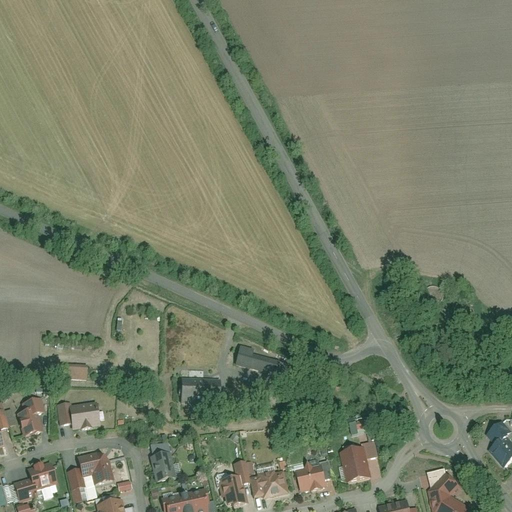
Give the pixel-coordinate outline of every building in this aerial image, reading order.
[(237,351),(234,365),(276,376),(279,362),(237,351)] [(45,380),(85,383),(86,369),(45,366),(45,380)] [(179,405),(219,405),(219,380),(179,380),(179,405)] [(22,404),(24,414),(38,410),(40,415),(47,413),(43,398),(22,404)] [(70,426),(71,433),(98,427),(94,405),(67,411),(70,426)] [(60,428),(70,426),(67,411),(66,406),(56,408),(60,428)] [(0,425),(0,426),(2,431),(11,428),(6,410),(0,411),(0,425)] [(19,415),(25,437),(44,432),(40,415),(38,410),(24,414),(19,415)] [(357,423),(359,429),(375,425),(373,419),(357,423)] [(511,435),(511,430),(505,422),(489,436),(497,446),(491,451),(506,469),(511,463),(511,439),(510,437),(511,435)] [(365,447),(368,459),(381,456),(377,440),(364,443),(365,447)] [(365,447),(342,453),(349,483),(373,477),(368,459),(365,447)] [(96,486),(116,481),(111,461),(98,453),(79,458),(82,469),(84,478),(93,475),(96,486)] [(151,458),(157,483),(178,478),(172,453),(151,458)] [(242,476),(244,485),(253,483),(252,478),(247,460),(239,462),(242,476)] [(323,466),(326,479),(335,477),(331,460),(322,462),(323,466)] [(38,490),(60,484),(54,463),(32,470),(34,479),(38,490)] [(298,472),(303,492),(328,486),(326,479),(323,466),(298,472)] [(84,478),(82,469),(68,472),(73,491),(86,488),(84,478)] [(286,470),(259,476),(264,497),(265,499),(291,493),(286,470)] [(435,511),(476,511),(453,496),(462,484),(446,473),(431,494),(435,511)] [(242,476),(222,481),(229,510),(249,505),(244,485),(242,476)] [(259,476),(252,478),(253,483),(257,499),(264,497),(259,476)] [(38,490),(34,479),(15,484),(20,503),(40,497),(38,490)] [(132,481),(119,484),(121,492),(134,489),(132,481)] [(3,486),(0,486),(0,508),(8,506),(3,486)] [(163,499),(165,511),(210,511),(205,489),(163,499)] [(381,511),(412,511),(411,509),(409,499),(381,507),(381,511)] [(98,511),(131,511),(131,510),(122,511),(120,501),(97,506),(98,511)]
